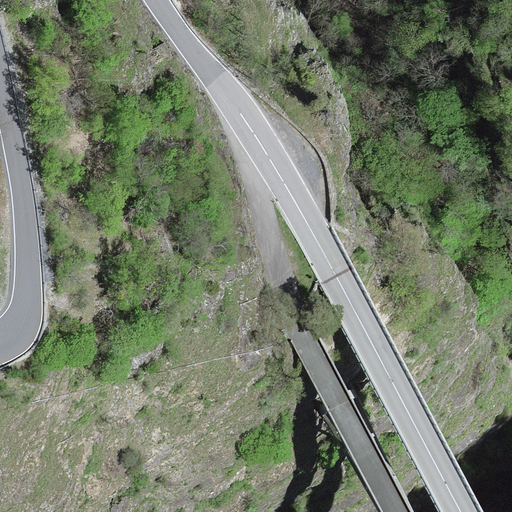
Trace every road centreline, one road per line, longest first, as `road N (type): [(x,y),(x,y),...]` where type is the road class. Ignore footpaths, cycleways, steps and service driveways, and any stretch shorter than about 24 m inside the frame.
road 1 (tertiary): [(461,511),(258,136),(157,0)]
road 2 (tertiary): [(0,69),(28,273),(23,323),(0,342)]
